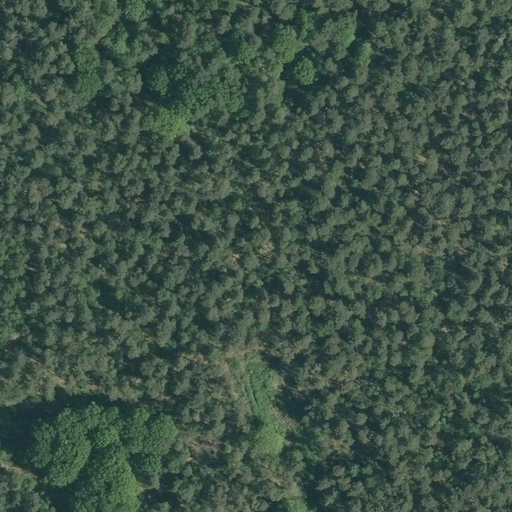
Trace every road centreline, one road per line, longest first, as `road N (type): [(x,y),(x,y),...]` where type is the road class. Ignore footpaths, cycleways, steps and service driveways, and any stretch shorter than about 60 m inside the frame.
road 1 (track): [(0,183),(115,183),(208,122),(385,51),(460,0)]
road 2 (track): [(0,383),(30,266),(25,243),(0,218)]
